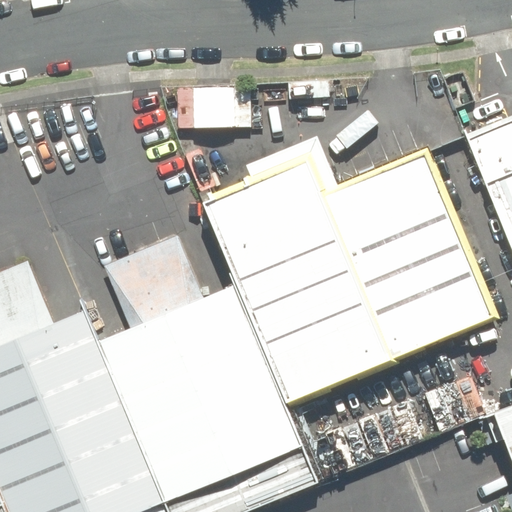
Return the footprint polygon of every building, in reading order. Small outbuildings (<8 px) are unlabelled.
[(178,86),(178,127),(254,128),(254,87),(178,86)] [(511,119),(470,136),(511,239),(511,119)] [(216,205),(247,283),(294,400),(504,317),(436,148),(331,190),(320,164),(216,205)] [(106,340),(175,511),(251,511),(327,482),(294,400),(247,283),(207,299),(181,236),(110,264),(136,327),(106,340)] [(0,475),(14,511),(175,511),(106,340),(94,312),(58,326),(32,261),(0,274),(0,475)] [(511,402),(492,410),(511,463),(511,402)] [(0,511),(14,511),(0,475),(0,511)]
